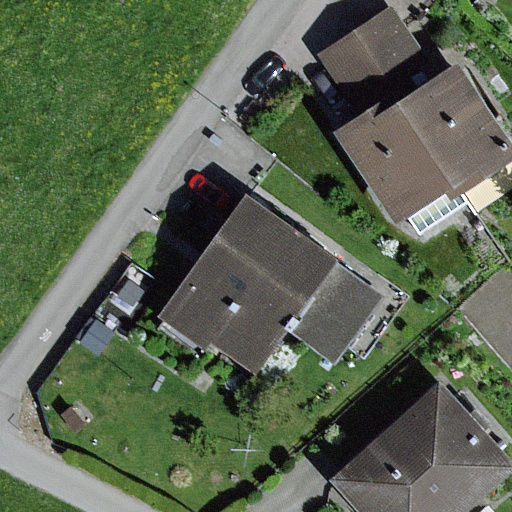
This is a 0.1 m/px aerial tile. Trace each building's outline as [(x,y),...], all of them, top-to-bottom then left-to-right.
[(398,2),(362,25),(401,86),(437,62),(398,2)] [(362,25),(320,52),(359,112),(401,86),(362,25)] [(437,62),(401,86),(464,180),(467,185),(511,154),(511,126),(459,47),(437,62)] [(464,180),(401,86),(359,112),(342,123),(403,219),(464,180)] [(252,186),(159,315),(209,350),(215,342),(258,374),(291,329),(338,362),(387,294),(336,258),(341,250),(252,186)] [(97,316),(80,341),(100,355),(117,330),(97,316)] [(511,453),(443,380),(342,473),(378,511),(465,511),(511,469),(511,453)]
